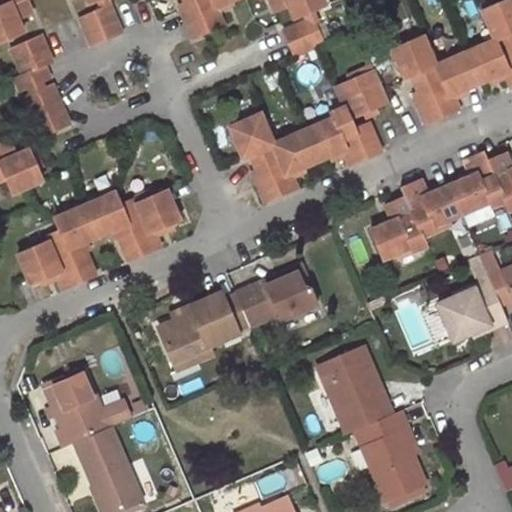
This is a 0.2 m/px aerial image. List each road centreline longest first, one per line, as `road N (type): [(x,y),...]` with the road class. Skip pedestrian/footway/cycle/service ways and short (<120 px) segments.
road 1 (residential): [(511,113),(238,232)]
road 2 (residential): [(238,232),(0,335)]
road 3 (residential): [(238,232),(163,65),(118,80)]
road 4 (residential): [(468,511),(483,483),(461,420),(472,385),(511,369)]
